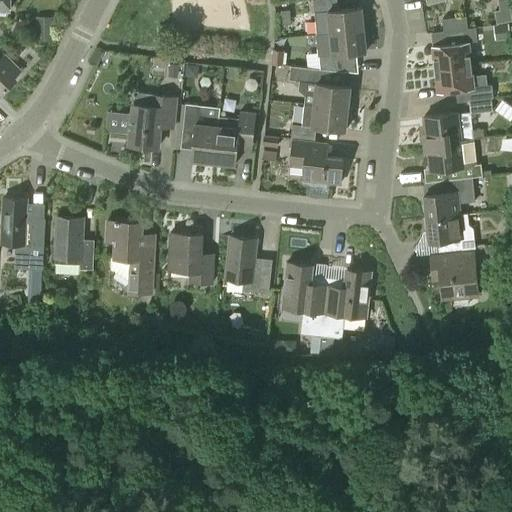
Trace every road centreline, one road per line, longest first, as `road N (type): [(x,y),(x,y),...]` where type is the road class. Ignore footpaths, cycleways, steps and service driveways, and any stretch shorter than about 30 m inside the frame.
road 1 (residential): [(381,221),(182,201),(25,137)]
road 2 (residential): [(381,221),(401,49),(396,0)]
road 3 (residential): [(105,0),(74,74),(25,137)]
